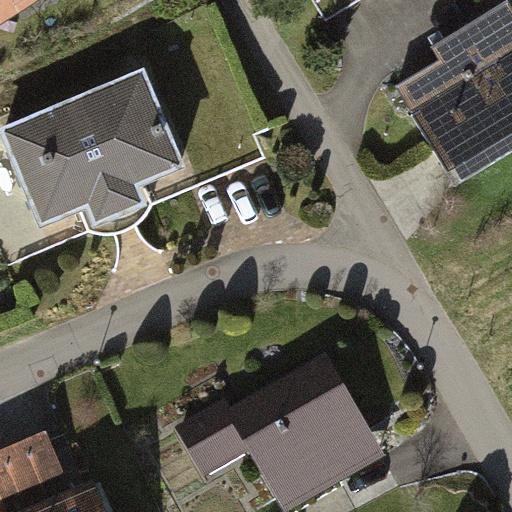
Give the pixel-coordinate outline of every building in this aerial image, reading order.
[(0,0),(0,31),(47,0),(0,0)] [(441,64),(400,88),(449,171),(511,133),(511,12),(509,7),(434,51),(441,64)] [(145,73),(3,133),(43,227),(89,207),(99,230),(149,209),(140,188),(185,169),(145,73)] [(286,511),(289,511),(386,453),(325,355),(234,411),(227,399),(175,432),(205,480),(249,452),(286,511)] [(0,511),(102,511),(92,487),(73,495),(49,436),(0,456),(0,511)]
